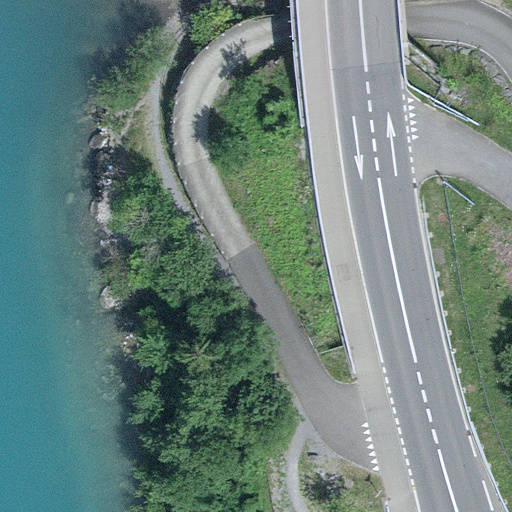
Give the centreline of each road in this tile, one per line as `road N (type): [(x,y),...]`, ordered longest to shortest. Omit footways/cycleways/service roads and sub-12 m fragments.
road 1 (track): [(511,44),(472,22),(268,26),(222,59),(192,110),(196,153),(236,243),(337,407),(382,424),(431,426)]
road 2 (trunk): [(376,151),(411,158),(436,176),(458,212),(511,403)]
road 3 (primary): [(431,426),(376,151)]
road 4 (primary): [(376,151),(361,0)]
road 5 (track): [(376,151),(428,148),(511,178)]
